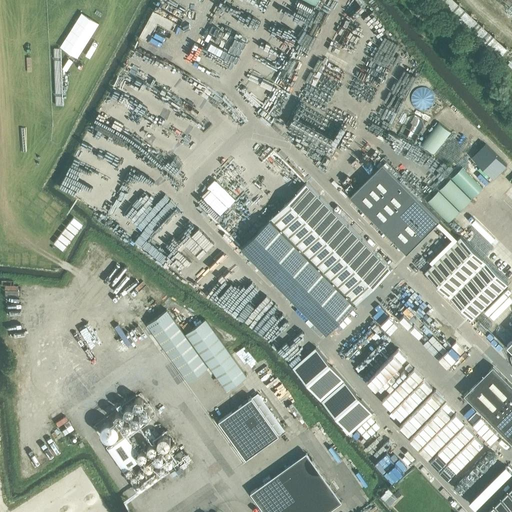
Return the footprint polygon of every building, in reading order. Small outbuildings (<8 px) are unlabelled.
[(439,122),(422,143),(434,153),(451,132),(439,122)] [(485,143),(471,157),(493,178),(507,165),(485,143)] [(350,196),(379,224),(412,191),(384,163),(350,196)] [(462,167),(427,201),(448,223),(483,188),(462,167)] [(306,182),(242,246),(327,332),(391,268),(306,182)] [(412,191),(379,224),(407,252),(440,219),(412,191)] [(429,267),(425,271),(472,318),(476,314),(507,282),(461,235),(429,267)] [(189,380),(208,366),(167,309),(147,323),(189,380)] [(186,333),(227,389),(247,375),(206,318),(186,333)] [(316,346),(293,366),(350,432),(373,412),(316,346)] [(511,384),(494,366),(464,395),(511,443),(511,384)] [(219,420),(246,458),(279,434),(252,396),(219,420)] [(108,448),(124,471),(139,460),(134,454),(138,452),(126,435),(108,448)] [(251,492),(265,511),(327,511),(342,501),(306,452),(251,492)] [(389,488),(381,495),(390,505),(403,493),(399,489),(394,494),(389,488)] [(511,511),(511,488),(488,511),(511,511)]
